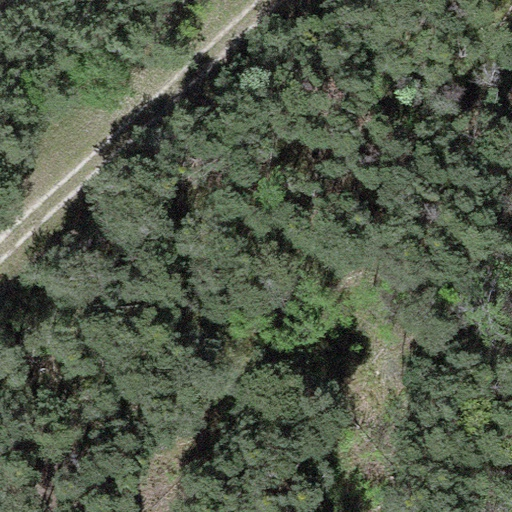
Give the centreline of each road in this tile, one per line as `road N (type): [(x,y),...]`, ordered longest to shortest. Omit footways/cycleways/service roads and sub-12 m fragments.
road 1 (motorway): [(511,137),(0,407)]
road 2 (motorway): [(305,511),(511,403)]
